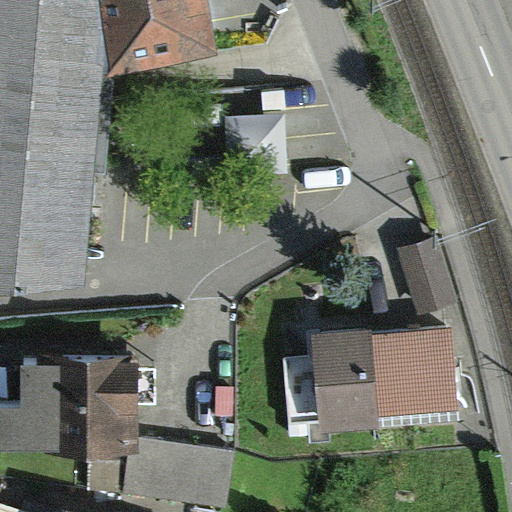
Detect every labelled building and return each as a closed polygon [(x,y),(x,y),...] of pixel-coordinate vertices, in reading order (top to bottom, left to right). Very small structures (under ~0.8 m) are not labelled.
[(0,0),(0,293),(23,292),(26,282),(86,285),(103,79),(115,76),(218,56),(208,0),(0,0)] [(292,91),(234,95),(238,154),(296,150),(292,91)] [(396,251),(419,314),(456,300),(433,238),(396,251)] [(380,415),(455,410),(449,327),(374,332),(374,327),(311,332),(313,353),(283,355),(288,423),(310,421),(311,439),(331,438),(330,431),(381,427),(380,415)] [(0,402),(0,451),(61,454),(89,455),(138,456),(138,439),(139,366),(129,365),(130,357),(65,357),(64,365),(21,364),(19,404),(0,402)] [(225,507),(235,454),(138,439),(138,456),(89,455),(90,489),(122,489),(225,507)] [(17,511),(69,511),(22,498),(17,511)]
